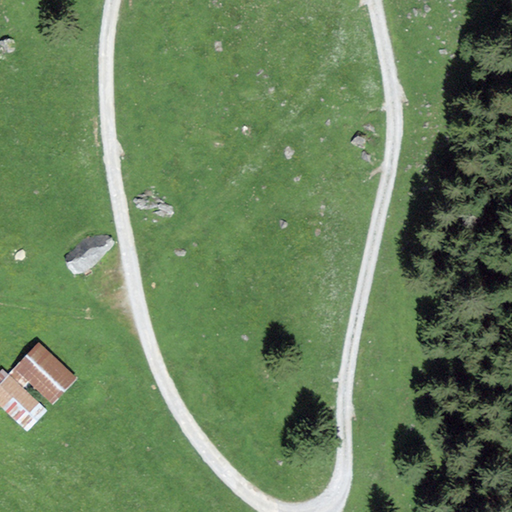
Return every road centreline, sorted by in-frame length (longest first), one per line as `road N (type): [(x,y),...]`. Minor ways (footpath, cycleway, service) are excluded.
road 1 (residential): [(113,0),(106,109),(152,354),(169,394),(226,470),(254,498),(301,511)]
road 2 (residential): [(306,511),(325,503),(344,471),(348,366),(394,150),(397,117),(375,0)]
